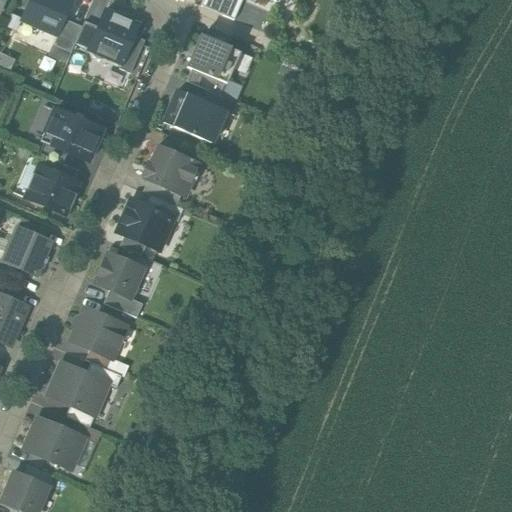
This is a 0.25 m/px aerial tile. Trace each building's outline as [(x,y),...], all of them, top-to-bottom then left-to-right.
[(72,2),(67,0),(30,0),(21,20),(57,35),(64,20),(72,2)] [(204,0),(201,7),(234,21),(242,0),(204,0)] [(139,27),(105,13),(88,51),(122,66),(139,27)] [(82,28),(64,20),(57,35),(53,46),(71,54),(82,28)] [(209,28),(205,39),(227,48),(231,38),(209,28)] [(201,37),(188,68),(192,70),(224,84),(226,85),(240,54),(227,48),(205,39),(201,37)] [(224,84),(192,70),(186,82),(208,92),(219,96),(224,84)] [(203,103),(177,92),(173,102),(172,102),(167,114),(163,124),(211,145),(225,113),(225,112),(203,103)] [(219,96),(208,92),(203,103),(225,112),(225,113),(234,117),(239,105),(219,96)] [(101,132),(54,112),(40,143),(67,154),(88,163),(101,132)] [(67,154),(44,144),(39,155),(46,159),(62,165),(67,154)] [(165,151),(157,147),(153,155),(154,156),(151,164),(145,166),(141,175),(144,180),(147,182),(180,196),(184,198),(190,185),(195,183),(198,175),(196,170),(198,166),(165,152),(165,151)] [(62,165),(46,159),(42,169),(73,183),(78,172),(62,165)] [(42,169),(38,168),(25,199),(65,216),(78,185),(73,183),(42,169)] [(180,196),(147,182),(143,193),(150,197),(176,208),(180,196)] [(176,208),(150,197),(145,208),(173,220),(172,221),(177,224),(183,211),(176,208)] [(145,208),(130,201),(116,233),(146,246),(159,252),(172,221),(173,220),(145,208)] [(47,231),(22,220),(17,231),(42,241),(47,231)] [(17,231),(3,262),(35,276),(49,244),(17,231)] [(146,246),(124,237),(119,248),(141,257),(146,246)] [(107,256),(94,285),(109,291),(129,300),(131,296),(136,295),(138,290),(135,286),(142,271),(107,256)] [(10,288),(0,283),(0,296),(6,299),(10,288)] [(109,291),(103,305),(136,320),(142,306),(129,300),(109,291)] [(0,296),(0,343),(9,347),(26,308),(6,299),(0,296)] [(125,329),(84,311),(70,343),(111,361),(125,329)] [(121,378),(90,364),(85,375),(108,385),(107,386),(116,390),(121,378)] [(85,375),(60,365),(46,397),(70,407),(94,417),(107,386),(108,385),(85,375)] [(94,417),(70,407),(65,418),(89,429),(94,417)] [(71,434),(37,419),(23,451),(70,472),(84,440),(71,434)] [(100,434),(75,423),(71,434),(84,440),(96,445),(100,434)] [(38,511),(48,489),(13,474),(1,503),(21,511),(38,511)]
